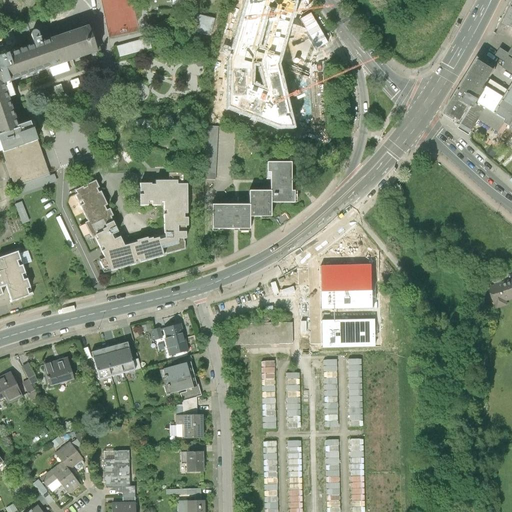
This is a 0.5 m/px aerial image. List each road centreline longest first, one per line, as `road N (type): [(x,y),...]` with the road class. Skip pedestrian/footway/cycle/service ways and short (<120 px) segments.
road 1 (residential): [(196,288),(217,371),(226,511)]
road 2 (primary): [(0,339),(196,288)]
road 3 (primary): [(196,288),(276,252),(344,201)]
road 4 (tertiary): [(351,34),(365,118),(344,201)]
road 5 (primary): [(420,114),(488,0)]
road 6 (tertiary): [(420,114),(511,200)]
